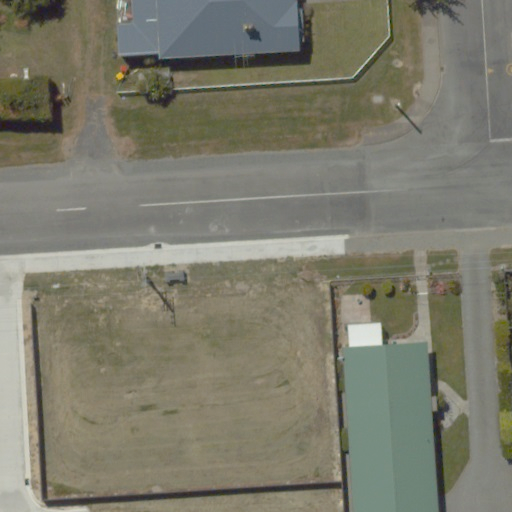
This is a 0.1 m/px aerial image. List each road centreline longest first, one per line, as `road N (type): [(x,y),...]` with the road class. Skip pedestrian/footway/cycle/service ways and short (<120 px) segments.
road 1 (residential): [(0,214),(494,185)]
road 2 (residential): [(482,0),(494,185)]
